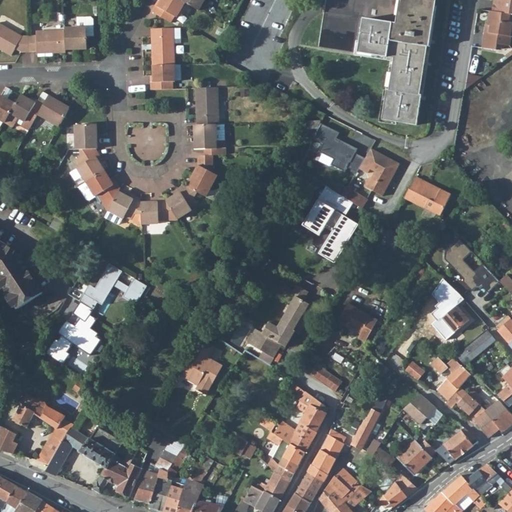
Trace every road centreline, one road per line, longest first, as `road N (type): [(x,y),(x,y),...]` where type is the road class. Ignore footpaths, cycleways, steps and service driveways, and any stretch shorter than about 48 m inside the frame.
road 1 (residential): [(467,0),(447,133),(414,168),(385,219)]
road 2 (residential): [(119,112),(119,151),(141,177),(166,170),(172,115)]
road 3 (residential): [(511,434),(403,511)]
